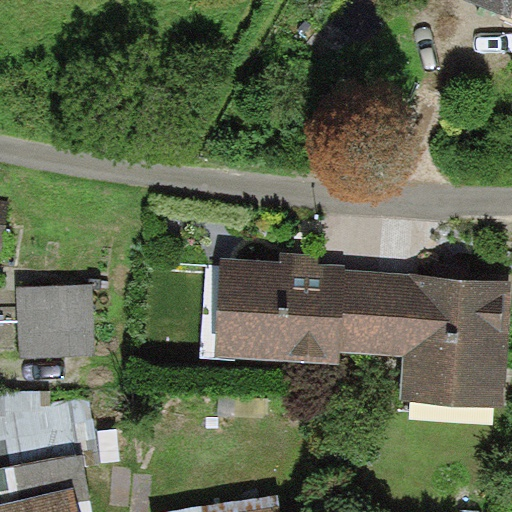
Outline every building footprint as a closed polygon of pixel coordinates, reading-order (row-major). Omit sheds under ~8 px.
[(511,0),(455,0),(511,22),(511,19),(511,0)] [(10,201),(0,199),(0,256),(3,257),(10,201)] [(346,272),(346,266),(319,264),(320,255),(281,253),(280,264),(222,261),(217,361),(341,367),(341,355),(346,272)] [(511,299),(511,282),(346,272),(341,355),(404,359),(401,405),(505,412),(511,299)] [(94,286),(17,289),(20,360),(97,357),(94,286)] [(91,503),(83,456),(0,471),(0,511),(77,511),(76,504),(91,503)] [(281,511),(279,495),(171,511),(281,511)]
